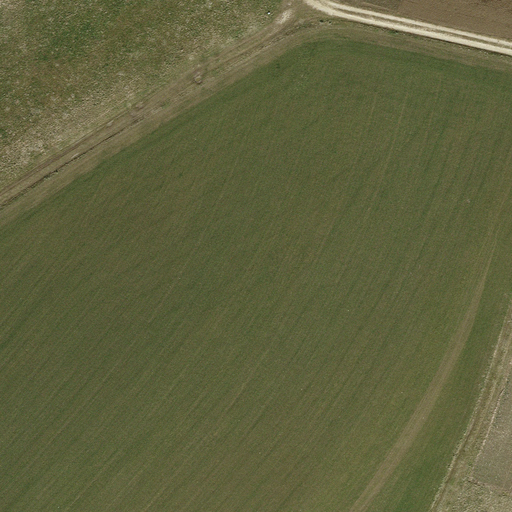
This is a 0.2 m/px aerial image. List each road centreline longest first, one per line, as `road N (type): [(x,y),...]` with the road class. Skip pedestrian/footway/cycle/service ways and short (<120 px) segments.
road 1 (track): [(0,201),(275,26),(294,0)]
road 2 (track): [(317,0),(511,48)]
road 3 (track): [(511,316),(460,478)]
